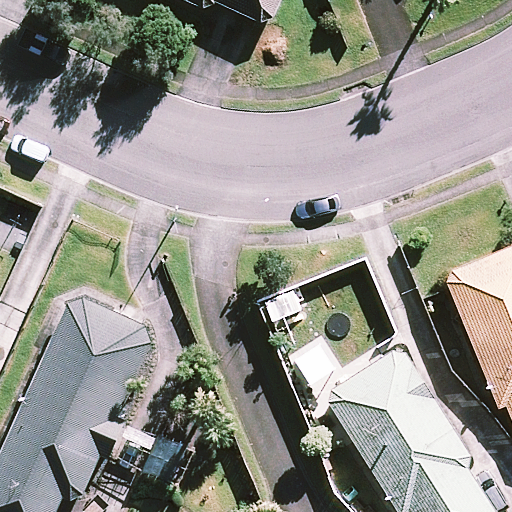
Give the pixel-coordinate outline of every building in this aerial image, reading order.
[(185,0),(210,10),(213,2),(271,27),(282,0),(185,0)] [(511,249),(447,274),(498,407),(507,404),(511,416),(511,249)] [(54,511),(61,497),(73,502),(97,450),(109,456),(127,417),(115,411),(151,330),(73,294),(0,456),(0,511),(54,511)] [(468,452),(403,348),(326,396),(398,511),(493,511),(459,457),(468,452)] [(196,434),(164,420),(139,476),(171,490),(196,434)]
